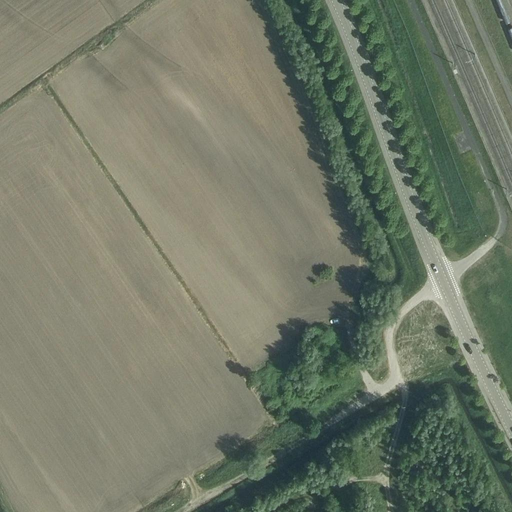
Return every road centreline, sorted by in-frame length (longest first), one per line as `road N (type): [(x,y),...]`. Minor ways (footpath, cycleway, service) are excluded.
road 1 (secondary): [(511,431),(442,280),(335,0)]
road 2 (track): [(393,379),(402,384),(404,403),(386,470),(390,511)]
